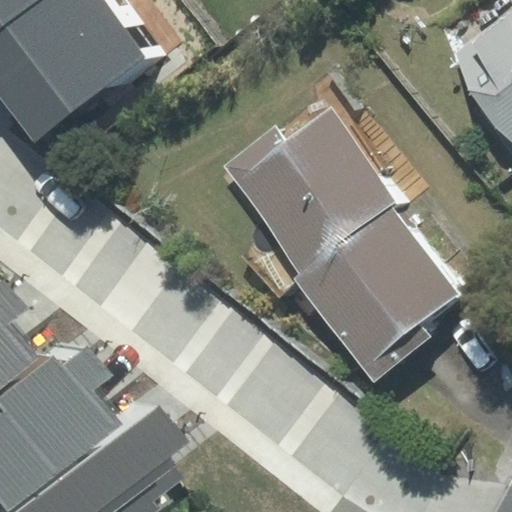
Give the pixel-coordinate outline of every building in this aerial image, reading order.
[(0,0),(0,33),(42,0),(0,0)] [(119,0),(42,0),(0,33),(0,103),(27,138),(152,41),(119,0)] [(511,14),(472,46),(511,95),(494,109),(511,131),(511,14)] [(251,173),(417,376),(455,345),(448,337),(506,289),(347,94),(251,173)] [(0,386),(35,358),(0,315),(0,386)] [(0,503),(6,511),(9,511),(118,424),(54,346),(0,390),(0,503)] [(11,511),(146,511),(184,483),(168,463),(194,442),(158,397),(11,511)]
